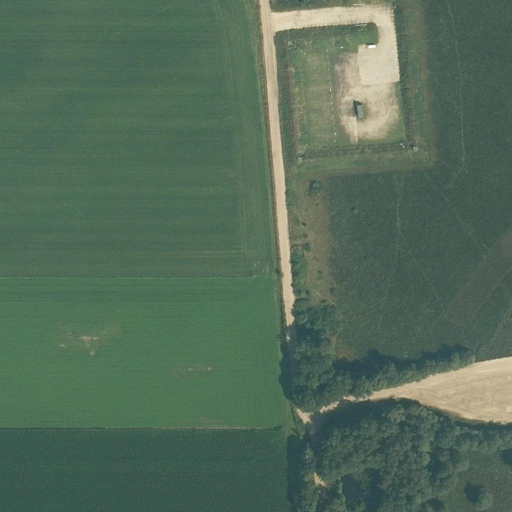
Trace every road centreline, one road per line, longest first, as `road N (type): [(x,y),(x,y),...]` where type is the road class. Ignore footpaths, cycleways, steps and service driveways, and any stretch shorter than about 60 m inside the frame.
road 1 (track): [(318,414),(299,395),(292,355),(264,0)]
road 2 (track): [(326,511),(318,414),(335,401),(511,364)]
